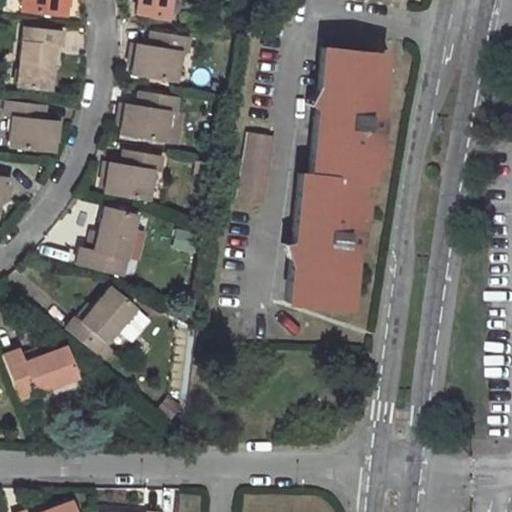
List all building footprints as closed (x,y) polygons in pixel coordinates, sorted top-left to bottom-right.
[(18,0),(17,8),(57,13),(58,3),(58,0),(18,0)] [(134,0),(133,11),(134,11),(164,17),(166,0),(134,0)] [(22,30),(16,89),(45,92),(48,65),(50,48),(57,49),(59,35),(22,30)] [(131,76),(172,82),(177,50),(187,52),(189,37),(149,31),(147,45),(136,43),(133,62),(131,76)] [(129,42),(126,61),(133,62),(136,43),(129,42)] [(296,173),(291,229),(297,229),(295,259),(289,258),(285,302),(320,305),(320,299),(347,302),(352,245),(357,245),(358,228),(354,227),(358,178),(368,179),(373,129),(378,130),(379,113),(374,113),(377,80),(372,79),(374,52),(318,47),(314,90),(321,91),(318,120),(312,119),(307,173),(296,173)] [(55,66),(57,49),(50,48),(48,65),(55,66)] [(313,104),(312,119),(318,120),(321,91),(314,90),(313,104)] [(162,142),(167,113),(179,114),(182,99),(141,93),(139,107),(127,105),(124,126),(123,136),(162,142)] [(8,149),(50,153),(51,142),(54,122),(41,121),(43,106),(2,101),(1,117),(11,118),(8,149)] [(124,126),(127,105),(122,104),(119,125),(124,126)] [(54,122),(51,142),(59,143),(61,123),(54,122)] [(244,133),(234,198),(261,202),(271,137),(244,133)] [(103,194),(144,200),(149,171),(160,173),(162,159),(121,151),(119,166),(107,164),(104,184),(103,194)] [(102,163),(99,183),(104,184),(107,164),(102,163)] [(134,230),(137,218),(106,211),(101,236),(97,255),(88,253),(85,252),(80,271),(123,281),(127,260),(134,230)] [(290,242),(289,258),(295,259),(297,229),(291,229),(290,242)] [(144,233),(134,230),(127,260),(137,262),(144,233)] [(92,235),(88,253),(97,255),(101,236),(92,235)] [(153,325),(137,312),(112,291),(94,312),(82,327),(77,322),(68,333),(98,359),(119,334),(134,347),(153,325)] [(82,327),(94,312),(90,308),(77,322),(82,327)] [(20,403),(78,382),(67,352),(42,362),(25,368),(22,361),(20,356),(4,362),(20,403)] [(38,354),(22,361),(25,368),(42,362),(38,354)] [(9,511),(75,511),(70,496),(43,506),(27,511),(25,506),(10,511),(9,511)] [(41,500),(25,506),(27,511),(43,506),(41,500)]
